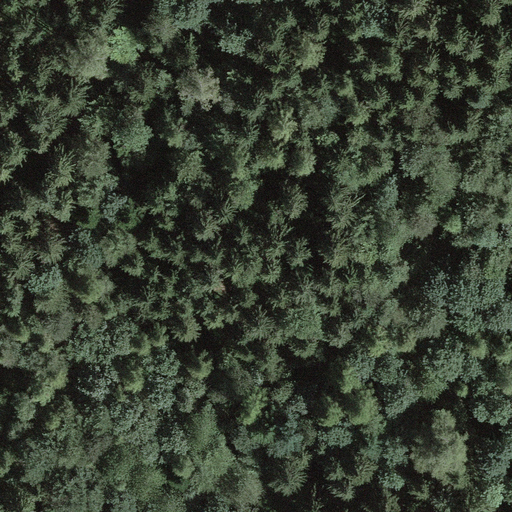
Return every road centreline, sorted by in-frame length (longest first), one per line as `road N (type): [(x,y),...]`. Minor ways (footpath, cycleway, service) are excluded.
road 1 (track): [(121,0),(100,37),(68,202),(90,511)]
road 2 (track): [(511,67),(465,131),(417,245),(428,332),(462,402),(495,511)]
